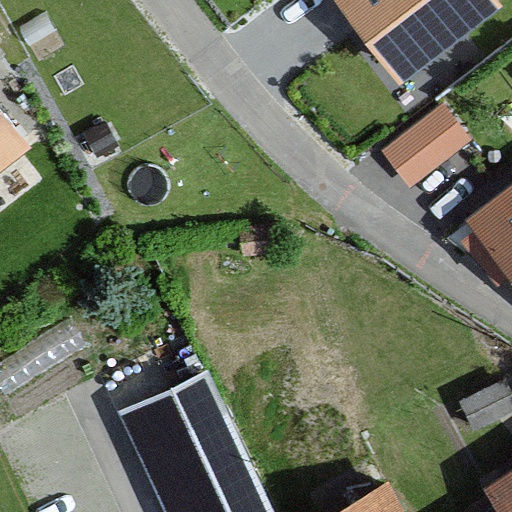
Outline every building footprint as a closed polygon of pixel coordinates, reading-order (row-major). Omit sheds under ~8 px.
[(496,7),(489,0),(339,0),(402,80),(496,7)] [(0,171),(28,148),(0,108),(0,171)] [(466,139),(443,109),(389,150),(412,181),(466,139)] [(511,177),(462,217),(488,247),(505,270),(511,277),(511,177)] [(280,224),(235,227),(236,256),(283,254),(280,224)] [(268,511),(204,377),(123,415),(167,511),(268,511)] [(511,405),(495,379),(452,405),(468,431),(511,405)] [(511,511),(511,462),(477,484),(494,511),(511,511)] [(403,511),(381,476),(316,511),(403,511)]
